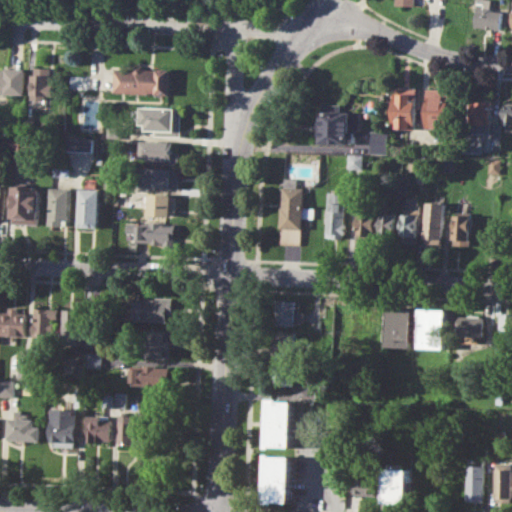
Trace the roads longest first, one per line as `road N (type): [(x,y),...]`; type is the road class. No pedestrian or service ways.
road 1 (residential): [(0,263),(511,285)]
road 2 (tertiary): [(218,511),(236,159),(251,110),(283,57)]
road 3 (residential): [(0,17),(306,27)]
road 4 (residential): [(306,27),(359,24),(449,56),(511,64)]
road 5 (residential): [(233,184),(234,26)]
